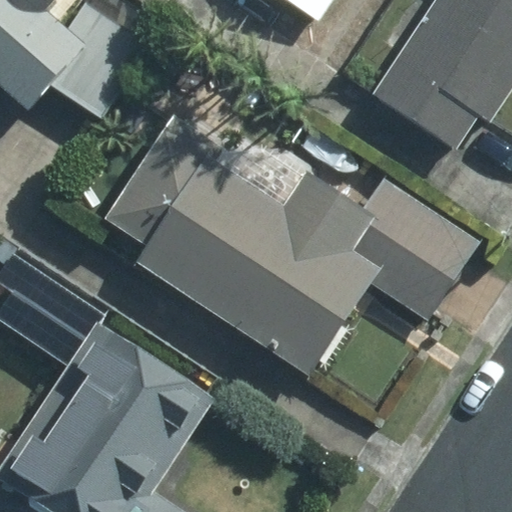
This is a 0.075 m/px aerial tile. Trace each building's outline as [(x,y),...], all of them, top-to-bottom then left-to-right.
[(0,0),(0,113),(14,126),(76,61),(11,0),(0,0)] [(335,0),(254,0),(312,37),(335,0)] [(511,0),(443,0),(369,111),(462,174),(511,98),(511,0)] [(176,120),(96,235),(297,375),(364,280),(428,325),(482,248),(324,138),(284,195),(176,120)] [(86,152),(44,121),(7,172),(49,203),(86,152)] [(116,331),(0,479),(0,493),(24,511),(167,511),(132,485),(201,397),(116,331)]
